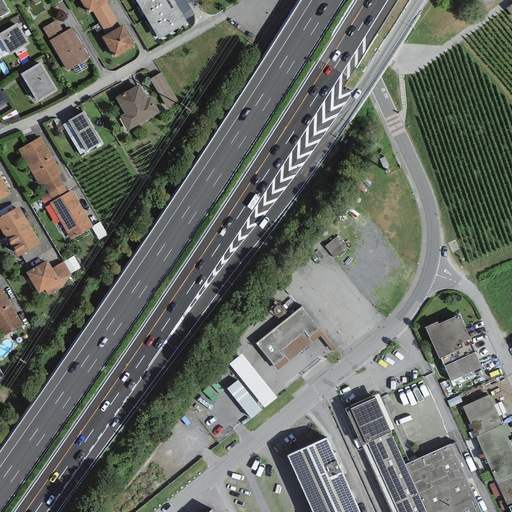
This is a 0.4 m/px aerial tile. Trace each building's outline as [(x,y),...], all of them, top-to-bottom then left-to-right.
[(0,0),(0,19),(9,14),(0,0)] [(79,0),(88,15),(93,12),(107,4),(109,3),(106,0),(79,0)] [(173,2),(172,0),(151,0),(139,8),(145,19),(173,2)] [(173,0),(186,21),(194,16),(184,0),(173,0)] [(187,25),(173,2),(145,19),(159,42),(187,25)] [(121,27),(107,4),(93,12),(106,36),(121,27)] [(42,29),(50,41),(64,33),(57,20),(42,29)] [(17,25),(0,34),(0,41),(8,55),(10,57),(30,45),(17,25)] [(106,36),(102,39),(114,60),(135,48),(123,26),(121,27),(106,36)] [(50,41),(49,41),(67,72),(90,59),(71,28),(64,33),(50,41)] [(0,60),(8,55),(0,41),(0,60)] [(40,64),(20,76),(37,104),(57,92),(40,64)] [(161,73),(150,80),(167,108),(178,102),(161,73)] [(124,114),(120,116),(129,131),(160,114),(151,98),(148,100),(139,85),(115,99),(124,114)] [(0,108),(8,103),(0,89),(0,108)] [(83,112),(62,125),(81,157),(102,145),(83,112)] [(40,136),(18,149),(39,185),(44,182),(58,174),(61,172),(40,136)] [(0,172),(0,196),(7,192),(10,190),(0,172)] [(67,191),(58,174),(44,182),(53,199),(67,191)] [(53,199),(49,202),(71,238),(93,225),(72,189),(67,191),(53,199)] [(0,207),(12,200),(7,192),(0,196),(0,207)] [(41,241),(18,204),(0,214),(0,224),(18,254),(21,252),(36,244),(41,241)] [(340,240),(327,246),(334,260),(347,253),(340,240)] [(45,259),(36,244),(21,252),(30,267),(45,259)] [(30,267),(26,269),(39,290),(45,287),(49,293),(62,286),(57,280),(59,279),(52,266),(47,258),(45,259),(30,267)] [(57,280),(62,286),(71,274),(63,261),(52,266),(59,279),(57,280)] [(0,335),(1,336),(23,324),(2,288),(0,288),(0,335)] [(302,305),(255,342),(277,369),(320,335),(333,350),(336,347),(302,305)] [(437,319),(425,325),(439,356),(440,356),(451,379),(482,365),(471,342),(467,344),(464,339),(470,336),(459,312),(438,321),(437,319)] [(277,395),(242,352),(229,362),(264,406),(277,395)] [(262,408),(238,378),(227,387),(251,417),(262,408)] [(489,393),(463,405),(476,434),(502,423),(489,393)] [(375,394),(351,405),(366,440),(367,439),(399,511),(482,511),(467,477),(471,475),(456,441),(451,443),(451,442),(405,462),(390,429),(391,429),(375,394)] [(511,437),(509,439),(507,434),(511,433),(506,421),(502,423),(476,434),(497,481),(511,475),(511,437)] [(360,511),(326,434),(287,451),(313,511),(360,511)] [(511,511),(511,475),(497,481),(510,511),(511,511)]
